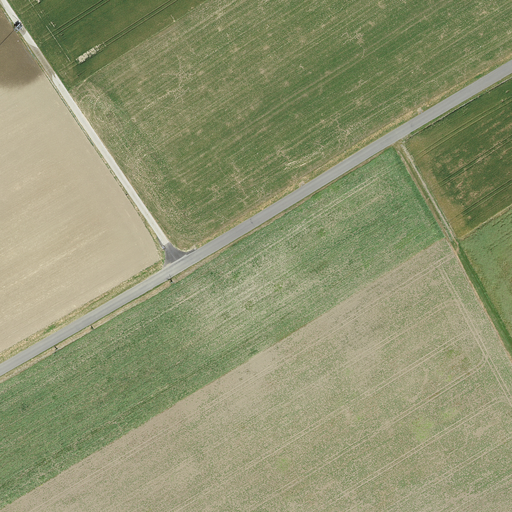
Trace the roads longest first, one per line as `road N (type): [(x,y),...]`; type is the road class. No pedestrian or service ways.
road 1 (unclassified): [(0,376),(511,65)]
road 2 (track): [(0,0),(181,267)]
